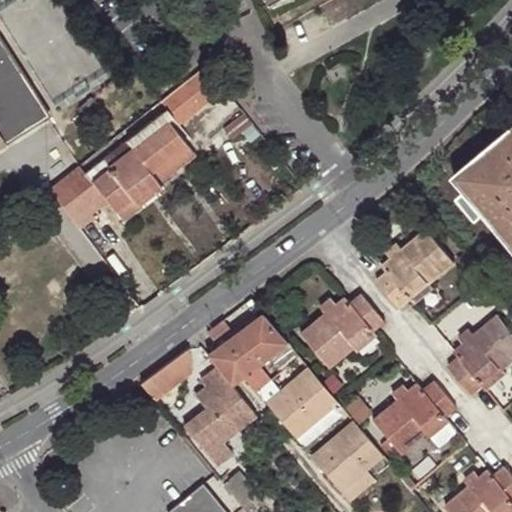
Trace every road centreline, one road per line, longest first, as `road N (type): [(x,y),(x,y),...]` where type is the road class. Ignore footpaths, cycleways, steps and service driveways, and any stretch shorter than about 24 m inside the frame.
road 1 (residential): [(317,231),(8,450)]
road 2 (residential): [(317,231),(506,451)]
road 3 (residential): [(511,44),(358,201),(317,231)]
